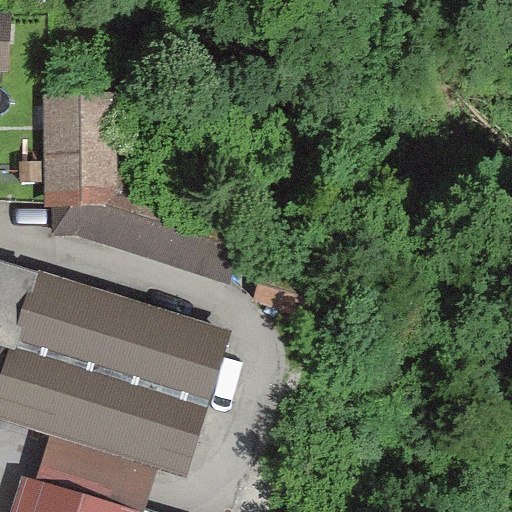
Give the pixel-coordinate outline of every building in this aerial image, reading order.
[(36,17),(0,17),(0,82),(37,82),(36,17)] [(32,97),(0,96),(0,212),(28,213),(32,97)] [(142,96),(67,98),(68,240),(271,297),(287,223),(148,181),(142,96)] [(399,296),(308,271),(297,313),(387,338),(399,296)] [(287,342),(92,288),(50,437),(245,492),(287,342)] [(0,511),(2,511),(53,342),(0,326),(0,511)] [(176,511),(48,480),(39,511),(176,511)]
